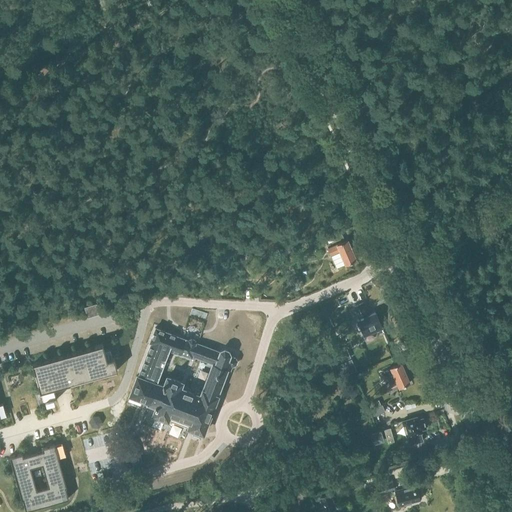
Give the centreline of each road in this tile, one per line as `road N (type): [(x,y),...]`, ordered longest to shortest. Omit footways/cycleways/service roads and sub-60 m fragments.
road 1 (unclassified): [(510,511),(400,242)]
road 2 (unknown): [(337,85),(394,198),(439,224),(511,180)]
road 3 (track): [(190,0),(0,83)]
